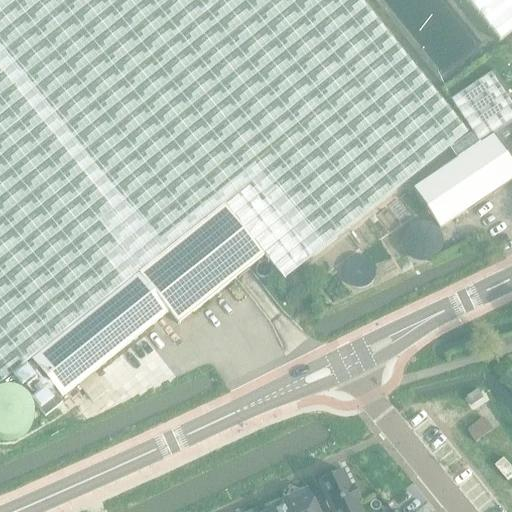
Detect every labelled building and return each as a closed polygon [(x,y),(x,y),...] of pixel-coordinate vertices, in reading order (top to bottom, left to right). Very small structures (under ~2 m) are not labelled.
[(511,108),(490,75),(450,102),(470,132),(465,135),(356,0),(0,0),(0,384),(30,361),(224,207),(263,256),(282,279),(447,146),(456,158),(410,188),(438,231),(511,182),(511,108)] [(511,36),(511,0),(459,0),(498,48),(511,36)] [(178,325),(263,256),(224,207),(30,361),(61,398),(168,312),(178,325)] [(13,378),(45,417),(62,403),(30,364),(13,378)] [(471,406),(481,399),(476,391),(466,397),(471,406)] [(482,419),(466,431),(476,444),(492,431),(482,419)] [(511,468),(504,460),(495,467),(507,482),(511,477),(511,468)] [(320,484),(317,486),(328,511),(360,511),(356,503),(358,502),(351,489),(350,489),(343,474),(334,478),(329,475),(321,479),(320,484)] [(315,511),(306,491),(281,502),(283,507),(284,507),(286,511),(315,511)]
